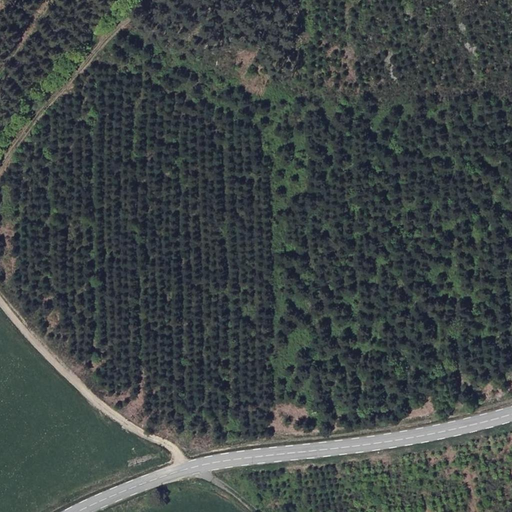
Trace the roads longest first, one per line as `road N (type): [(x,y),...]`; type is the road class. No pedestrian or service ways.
road 1 (secondary): [(80,511),(196,463),(432,433),(511,411)]
road 2 (track): [(0,273),(24,306),(210,460)]
road 3 (track): [(139,0),(89,38),(0,167)]
